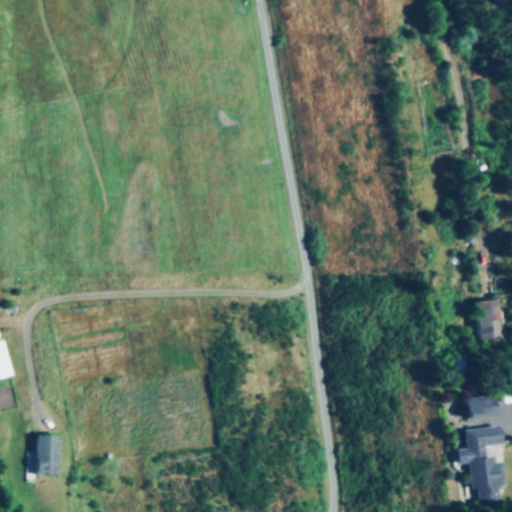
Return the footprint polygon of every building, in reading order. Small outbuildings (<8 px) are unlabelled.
[(477,171),(486,170),(485,159),(476,160),(477,171)] [(502,338),(500,300),(474,301),(476,340),(502,338)] [(0,400),(16,397),(3,340),(0,340),(0,400)] [(461,427),(462,447),(452,448),(453,462),(465,461),(467,487),(472,487),(473,499),(496,497),(495,484),(501,484),(499,456),(482,457),(481,444),(497,443),(496,424),(461,427)] [(32,475),(55,475),(55,434),(32,434),(32,475)]
